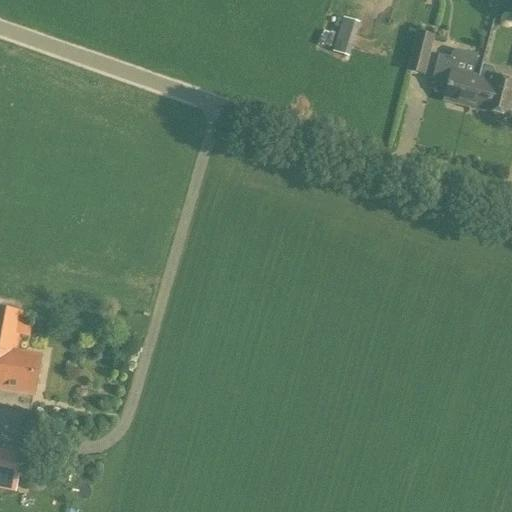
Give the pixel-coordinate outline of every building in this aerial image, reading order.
[(341,18),(336,53),(354,55),(358,20),(341,18)] [(406,70),(424,75),(434,36),(415,31),(407,64),(406,70)] [(511,100),(511,81),(498,78),(491,67),(482,64),(478,77),(471,75),(476,55),(456,50),(451,53),(450,58),(437,55),(430,84),(446,88),(443,101),(465,107),(484,112),(507,118),(511,100)] [(0,391),(34,397),(41,357),(17,353),(18,343),(19,336),(29,338),(32,324),(22,322),(23,313),(0,308),(0,391)] [(0,450),(0,489),(16,493),(23,455),(0,450)]
